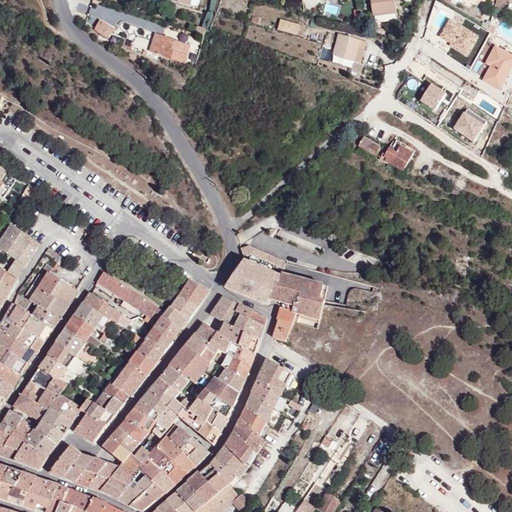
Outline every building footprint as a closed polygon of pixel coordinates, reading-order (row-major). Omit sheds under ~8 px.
[(163,0),(162,5),(180,11),(183,0),(163,0)] [(187,13),(191,0),(183,0),(180,11),(187,13)] [(392,14),(390,0),(364,0),(366,17),(392,14)] [(485,8),(488,1),(485,0),(479,0),(478,7),(485,8)] [(500,4),(500,0),(489,0),(488,7),(502,11),(505,5),(500,4)] [(485,32),(489,18),(485,17),(481,30),(485,32)] [(283,41),(288,29),(266,19),(261,32),(283,41)] [(101,41),(107,30),(92,21),(87,30),(94,37),(101,41)] [(470,37),(443,21),(434,36),(445,43),(444,45),(460,55),(470,37)] [(182,47),(149,35),(143,53),(176,65),(182,47)] [(346,66),(353,47),(328,37),(320,56),(346,66)] [(509,58),(489,47),(480,63),(485,66),(477,80),(492,88),(509,58)] [(344,76),(348,68),(339,64),(336,72),(344,76)] [(439,94),(425,85),(414,101),(428,110),(439,94)] [(480,122),(461,109),(448,129),(467,141),(480,122)] [(410,163),(418,147),(404,138),(394,155),(410,163)] [(394,155),(364,139),(358,151),(404,175),(410,163),(394,155)] [(0,181),(3,184),(11,173),(0,164),(0,181)] [(11,226),(0,245),(0,248),(0,249),(15,259),(6,272),(19,278),(42,243),(11,226)] [(207,267),(218,262),(213,251),(202,257),(207,267)] [(285,275),(245,257),(226,289),(259,303),(263,304),(268,307),(270,306),(272,300),(283,283),(285,275)] [(6,272),(0,268),(0,300),(5,303),(19,278),(6,272)] [(61,317),(70,305),(54,294),(64,279),(48,269),(28,293),(36,298),(35,300),(41,304),(61,317)] [(164,318),(166,313),(106,271),(99,282),(131,305),(128,308),(134,313),(136,309),(159,325),(164,318)] [(297,315),(320,321),(325,306),(321,304),(324,285),(286,272),(285,275),(283,283),(272,300),(295,307),(293,314),(297,315)] [(80,290),(64,279),(54,294),(70,305),(80,290)] [(199,306),(209,292),(192,282),(180,297),(197,305),(199,306)] [(17,304),(28,310),(35,300),(36,298),(21,293),(17,304)] [(118,323),(124,314),(91,293),(85,302),(100,312),(118,323)] [(197,305),(180,297),(171,307),(191,318),(197,305)] [(236,312),(240,304),(226,298),(212,318),(225,326),(230,328),(231,325),(236,312)] [(126,332),(128,329),(118,323),(100,312),(85,302),(76,315),(96,328),(99,323),(105,327),(106,325),(112,329),(114,325),(126,332)] [(26,328),(35,315),(28,310),(17,304),(9,316),(26,328)] [(54,329),(61,317),(41,304),(35,315),(54,329)] [(265,326),(266,318),(240,304),(236,312),(265,326)] [(191,318),(171,307),(166,313),(164,318),(182,329),(191,318)] [(293,314),(281,310),(275,339),(283,341),(297,315),(293,314)] [(259,341),(265,326),(236,312),(231,325),(245,333),(259,341)] [(54,329),(35,315),(26,328),(45,340),(54,329)] [(86,343),(96,328),(76,315),(67,329),(86,343)] [(26,328),(9,316),(2,328),(18,340),(26,328)] [(173,341),(182,329),(164,318),(159,325),(156,330),(157,331),(173,341)] [(206,324),(196,335),(211,344),(218,333),(206,324)] [(230,328),(225,326),(220,335),(234,344),(239,345),(245,333),(231,325),(230,328)] [(0,331),(0,343),(11,351),(18,340),(2,328),(0,331)] [(38,352),(45,340),(26,328),(18,340),(38,352)] [(90,346),(86,343),(67,329),(57,343),(77,358),(80,360),(90,346)] [(157,331),(156,330),(147,341),(166,351),(173,341),(157,331)] [(220,335),(218,333),(211,344),(207,348),(224,359),(228,354),(234,344),(220,335)] [(259,341),(245,333),(239,345),(256,355),(259,341)] [(157,364),(166,351),(147,341),(136,334),(132,340),(143,347),(138,351),(157,364)] [(187,347),(210,363),(212,359),(220,364),(224,359),(207,348),(211,344),(196,335),(187,347)] [(30,364),(38,352),(18,340),(11,351),(30,364)] [(0,360),(4,363),(11,351),(0,343),(0,360)] [(69,370),(77,358),(57,343),(49,357),(69,370)] [(253,366),(256,355),(239,345),(234,344),(228,354),(253,366)] [(171,367),(190,379),(199,371),(202,372),(200,376),(210,383),(213,379),(204,372),(210,363),(187,347),(171,367)] [(23,375),(30,364),(11,351),(4,363),(23,375)] [(157,364),(138,351),(130,363),(149,375),(157,364)] [(246,380),(253,366),(228,354),(224,359),(220,364),(219,366),(221,367),(246,380)] [(61,381),(69,370),(49,357),(41,368),(61,381)] [(259,379),(282,394),(286,384),(292,387),(297,378),(292,374),(269,360),(259,379)] [(0,377),(16,387),(23,375),(4,363),(0,370),(0,377)] [(149,375),(130,363),(122,374),(140,385),(149,375)] [(161,379),(181,391),(190,379),(171,367),(161,379)] [(242,393),(246,380),(221,367),(215,376),(242,393)] [(67,386),(61,381),(41,368),(31,382),(46,394),(49,389),(60,397),(61,395),(67,386)] [(132,397),(140,385),(122,374),(115,384),(130,395),(132,397)] [(242,393),(215,376),(213,379),(210,383),(238,401),(242,393)] [(0,395),(8,400),(16,387),(0,377),(0,395)] [(149,392),(168,406),(175,398),(181,391),(161,379),(149,392)] [(253,393),(275,408),(282,394),(259,379),(253,393)] [(24,395),(40,404),(46,394),(31,382),(24,395)] [(130,395),(115,384),(112,382),(106,394),(124,404),(130,395)] [(234,407),(238,401),(210,383),(206,389),(234,407)] [(52,411),(60,397),(49,389),(46,394),(40,404),(52,411)] [(229,419),(234,407),(206,389),(199,400),(208,405),(215,410),(229,419)] [(154,423),(168,406),(149,392),(137,407),(154,423)] [(247,405),(267,422),(275,408),(253,393),(247,405)] [(116,416),(124,404),(106,394),(98,405),(116,416)] [(15,408),(42,421),(43,422),(52,411),(40,404),(24,395),(15,408)] [(61,395),(60,397),(52,411),(74,423),(82,410),(83,408),(61,395)] [(187,408),(192,410),(196,405),(190,401),(187,406),(175,398),(168,406),(154,423),(154,431),(161,437),(181,416),(187,408)] [(108,426),(116,416),(98,405),(90,400),(83,408),(82,410),(88,413),(87,416),(108,426)] [(181,416),(194,427),(208,405),(199,400),(196,405),(192,410),(187,408),(181,416)] [(309,409),(316,412),(320,403),(313,400),(309,409)] [(208,405),(194,427),(201,432),(208,421),(215,410),(208,405)] [(241,419),(260,434),(267,422),(247,405),(241,419)] [(128,418),(146,432),(154,423),(137,407),(128,418)] [(222,433),(229,419),(215,410),(208,421),(214,428),(222,433)] [(66,434),(74,423),(52,411),(43,422),(66,434)] [(0,432),(12,438),(21,424),(24,419),(12,412),(0,429),(0,432)] [(94,445),(108,426),(87,416),(76,432),(94,445)] [(121,427),(139,441),(146,432),(128,418),(121,427)] [(235,432),(255,450),(263,437),(260,434),(241,419),(235,432)] [(214,428),(208,421),(201,432),(207,439),(214,428)] [(66,434),(43,422),(37,433),(59,446),(66,434)] [(24,444),(26,445),(35,432),(21,424),(12,438),(24,444)] [(183,449),(194,438),(178,424),(166,436),(183,449)] [(127,448),(131,452),(139,441),(121,427),(113,437),(127,448)] [(222,433),(214,428),(207,439),(216,445),(222,433)] [(12,438),(0,432),(0,455),(2,456),(12,438)] [(49,458),(59,446),(37,433),(35,432),(26,445),(49,458)] [(246,464),(247,462),(255,450),(235,432),(227,447),(246,464)] [(189,474),(198,465),(181,451),(183,449),(166,436),(154,449),(189,474)] [(118,459),(127,448),(113,437),(104,448),(118,459)] [(24,444),(12,438),(2,456),(15,460),(24,444)] [(198,465),(211,453),(194,438),(183,449),(181,451),(198,465)] [(177,485),(189,474),(154,449),(146,443),(136,455),(151,466),(177,485)] [(26,445),(24,444),(15,460),(41,471),(49,458),(26,445)] [(64,479),(83,455),(72,445),(52,473),(64,479)] [(219,458),(236,475),(246,464),(227,447),(219,458)] [(122,463),(131,452),(127,448),(118,459),(122,463)] [(122,463),(124,465),(128,465),(136,455),(131,452),(122,463)] [(64,479),(77,483),(86,471),(95,458),(83,455),(64,479)] [(137,481),(142,476),(151,466),(136,455),(128,465),(124,465),(120,469),(137,481)] [(86,471),(97,478),(108,464),(95,458),(86,471)] [(219,458),(213,465),(229,481),(236,475),(219,458)] [(103,492),(120,469),(108,464),(97,478),(89,488),(103,492)] [(11,469),(0,465),(0,481),(4,483),(11,469)] [(218,491),(229,481),(213,465),(201,474),(218,491)] [(165,496),(177,485),(151,466),(142,476),(152,485),(165,496)] [(24,474),(12,470),(11,469),(4,483),(17,488),(24,474)] [(137,481),(120,469),(103,492),(119,501),(137,481)] [(89,488),(97,478),(86,471),(77,483),(89,488)] [(38,479),(24,474),(17,488),(32,492),(38,479)] [(190,485),(208,500),(218,491),(201,474),(190,485)] [(146,491),(152,485),(142,476),(137,481),(119,501),(131,508),(146,491)] [(49,482),(38,479),(32,492),(42,496),(49,482)] [(223,511),(232,501),(240,494),(229,481),(218,491),(208,500),(197,511),(195,511),(223,511)] [(60,487),(49,482),(42,496),(53,499),(60,487)] [(0,490),(0,497),(10,500),(17,488),(4,483),(0,490)] [(158,501),(165,496),(152,485),(146,491),(158,501)] [(197,511),(208,500),(190,485),(179,493),(197,511)] [(75,493),(60,487),(53,499),(62,503),(70,506),(75,493)] [(10,500),(25,506),(32,492),(17,488),(10,500)] [(327,490),(317,507),(324,511),(334,511),(342,500),(327,490)] [(140,511),(145,511),(158,501),(146,491),(131,508),(140,511)] [(25,506),(35,510),(42,496),(32,492),(25,506)] [(89,511),(95,500),(75,493),(70,506),(73,507),(87,511),(89,511)] [(179,493),(159,511),(160,511),(195,511),(197,511),(179,493)] [(242,495),(240,494),(232,501),(243,511),(249,502),(242,495)] [(35,510),(42,511),(47,511),(53,499),(42,496),(35,510)] [(297,511),(311,511),(317,504),(305,496),(296,510),(297,511)] [(282,511),(289,511),(295,503),(286,497),(278,509),(282,511)] [(47,511),(58,511),(62,503),(53,499),(47,511)] [(104,511),(109,506),(95,500),(89,511),(104,511)] [(58,511),(71,511),(73,507),(70,506),(62,503),(58,511)]
